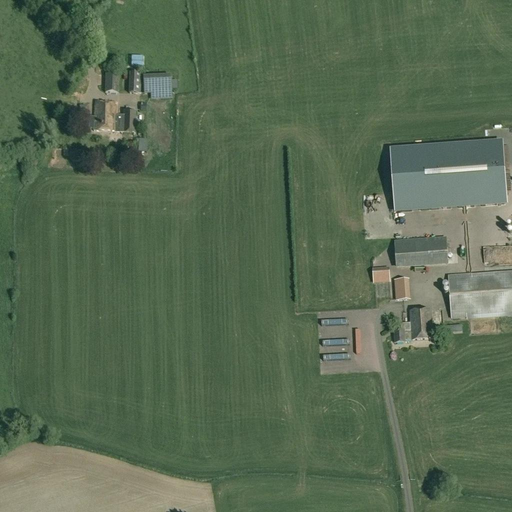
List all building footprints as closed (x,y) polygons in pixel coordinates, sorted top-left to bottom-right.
[(118,94),(118,76),(105,75),(104,93),(118,94)] [(129,75),(128,95),(140,95),(141,76),(129,75)] [(177,78),(144,80),(144,92),(177,90),(177,78)] [(94,132),(101,132),(112,133),(113,106),(95,106),(94,132)] [(135,113),(123,112),(122,133),(135,134),(135,113)] [(139,140),(138,153),(146,154),(147,140),(139,140)] [(502,145),(392,152),(396,213),(506,206),(502,145)] [(374,195),(374,219),(368,219),(369,231),(399,231),(398,218),(388,218),(388,195),(374,195)] [(411,241),(394,242),(396,270),(448,267),(446,238),(429,240),(411,241)] [(497,250),(496,243),(487,243),(487,251),(497,250)] [(389,269),(373,270),(373,285),(390,284),(389,269)] [(511,272),(449,277),(451,320),(511,315),(511,272)] [(407,283),(397,283),(398,302),(408,301),(407,283)] [(412,342),(433,340),(432,312),(410,313),(411,324),(401,325),(402,332),(394,333),(395,345),(406,344),(406,342),(412,342)]
